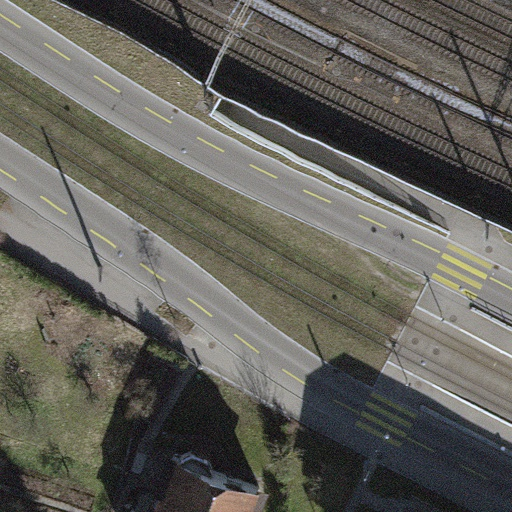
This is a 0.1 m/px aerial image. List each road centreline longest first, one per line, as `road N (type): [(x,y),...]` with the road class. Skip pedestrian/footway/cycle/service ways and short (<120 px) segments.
road 1 (secondary): [(0,154),(171,269),(280,361),(511,483)]
road 2 (secondary): [(511,292),(181,141),(0,29)]
